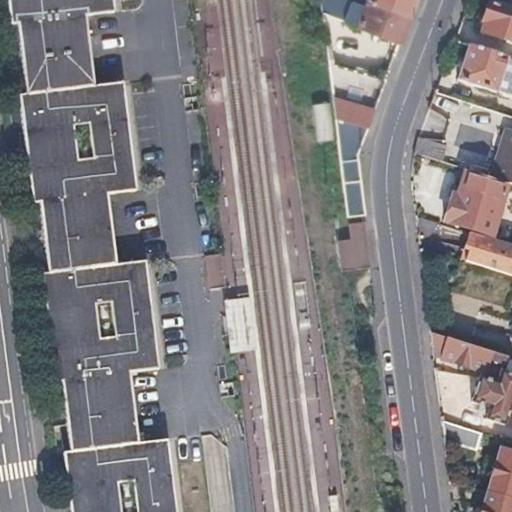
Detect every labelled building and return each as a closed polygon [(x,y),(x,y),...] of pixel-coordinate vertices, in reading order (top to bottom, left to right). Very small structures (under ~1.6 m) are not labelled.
[(59,385),(68,457),(61,458),(67,511),(175,511),(174,498),(167,445),(139,449),(134,411),(130,377),(158,373),(152,319),(145,264),(117,267),(113,230),(108,195),(136,192),(130,143),(122,85),(95,88),(90,51),(86,16),(114,12),(112,0),(5,0),(8,25),(15,24),(24,97),(17,98),(30,205),(38,204),(47,276),(39,277),(52,386),(59,385)] [(400,42),(410,15),(370,0),(320,0),(322,13),(400,42)] [(370,0),(410,15),(415,0),(370,0)] [(511,11),(489,4),(484,21),(486,22),(483,35),(511,43),(511,11)] [(509,58),(470,45),(457,82),(497,95),(509,58)] [(356,155),(385,81),(336,65),(328,66),(339,161),(357,159),(356,155)] [(511,131),(507,130),(502,145),(511,148),(511,131)] [(445,147),(418,138),(413,153),(440,161),(445,147)] [(511,148),(502,145),(491,177),(511,184),(511,148)] [(363,215),(357,159),(339,161),(346,217),(363,215)] [(453,187),(443,221),(491,235),(505,185),(464,173),(459,189),(453,187)] [(364,223),(349,225),(351,240),(337,242),(341,272),(371,268),(366,232),(364,223)] [(509,245),(468,232),(463,247),(469,249),(466,260),(497,269),(500,260),(504,261),(509,245)] [(224,288),(222,257),(206,259),(208,289),(216,289),(224,288)] [(231,347),(232,356),(249,354),(248,345),(244,310),(243,302),(226,304),(227,312),(231,347)] [(506,357),(430,333),(430,339),(432,347),(444,351),(441,359),(483,373),(487,361),(503,366),(506,357)] [(480,406),(489,408),(486,416),(485,419),(504,426),(511,402),(511,374),(500,371),(496,381),(479,376),(470,402),(480,406)] [(486,416),(489,408),(480,406),(478,413),(486,416)] [(483,434),(442,422),(444,441),(478,452),(483,434)] [(511,453),(498,450),(487,493),(511,499),(511,453)] [(511,511),(511,499),(487,493),(482,511),(511,511)]
